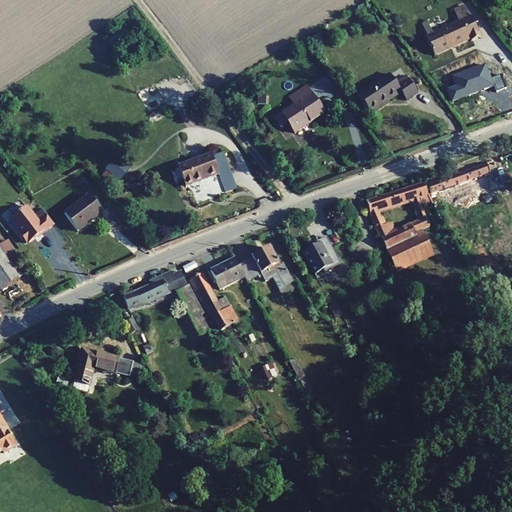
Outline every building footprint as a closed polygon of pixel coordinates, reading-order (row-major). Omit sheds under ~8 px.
[(425,43),(437,59),(471,34),(473,36),(480,31),(466,12),(463,14),(461,11),(453,17),(455,20),(425,43)] [(358,102),(373,121),(384,113),(381,109),(399,95),(405,103),(418,93),(406,77),(395,86),(388,78),(358,102)] [(277,117),(288,136),(320,116),(309,97),(277,117)] [(170,171),(174,182),(182,179),(185,188),(190,186),(197,203),(227,192),(222,177),(231,173),(223,152),(211,157),(211,155),(178,167),(178,168),(170,171)] [(107,170),(118,179),(128,167),(116,158),(106,170),(107,170)] [(486,164),(427,185),(432,195),(439,193),(441,200),(458,194),(455,187),(490,175),(486,164)] [(103,175),(114,184),(118,179),(107,170),(103,175)] [(227,192),(236,189),(231,173),(222,177),(227,192)] [(366,202),(370,215),(378,212),(412,201),(420,222),(401,230),(407,242),(417,237),(415,233),(422,231),(430,228),(422,207),(432,203),(424,184),(366,202)] [(64,216),(77,233),(103,214),(90,197),(64,216)] [(40,221),(27,206),(12,219),(19,227),(17,229),(29,243),(31,242),(31,243),(47,230),(40,221)] [(370,215),(373,222),(381,219),(378,212),(370,215)] [(56,224),(48,214),(40,221),(47,230),(48,231),(56,224)] [(386,251),(399,245),(394,233),(390,226),(385,228),(381,219),(373,222),(386,251)] [(401,230),(394,233),(399,245),(386,251),(394,268),(430,251),(422,231),(415,233),(417,237),(407,242),(401,230)] [(331,247),(326,238),(310,247),(311,249),(318,245),(322,253),(331,247)] [(0,252),(18,279),(29,271),(8,240),(0,245),(0,252)] [(322,269),(324,273),(341,264),(331,247),(322,253),(318,245),(311,249),(303,254),(314,274),(322,269)] [(240,276),(243,283),(257,275),(267,269),(269,273),(271,271),(275,277),(281,288),(290,282),(279,263),(274,265),(266,249),(235,266),(239,274),(240,276)] [(0,288),(1,290),(18,279),(0,252),(0,288)] [(203,270),(214,290),(240,276),(239,274),(235,266),(230,257),(203,270)] [(257,275),(262,284),(275,277),(271,271),(269,273),(267,269),(257,275)] [(122,300),(127,312),(173,291),(192,335),(203,330),(179,274),(172,278),(170,273),(148,283),(150,288),(122,300)] [(203,303),(219,333),(228,328),(237,323),(229,306),(225,309),(218,312),(197,276),(188,281),(200,304),(203,303)] [(330,308),(335,317),(341,313),(336,305),(330,308)] [(81,352),(76,375),(103,363),(99,355),(81,352)] [(76,375),(73,388),(92,392),(96,372),(132,379),(136,362),(99,355),(103,363),(76,375)] [(290,362),(304,390),(309,387),(295,359),(290,362)] [(262,369),(267,381),(276,378),(271,366),(262,369)] [(0,424),(0,453),(2,453),(4,456),(15,449),(0,424)] [(363,426),(362,424),(336,435),(337,437),(363,426)] [(337,437),(339,443),(366,432),(363,426),(337,437)] [(124,482),(140,487),(143,478),(126,474),(124,482)]
